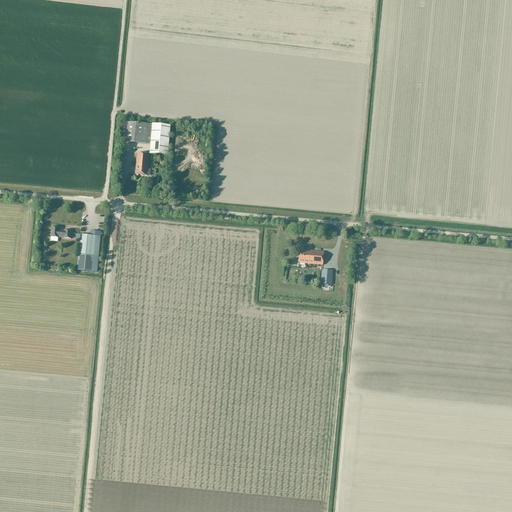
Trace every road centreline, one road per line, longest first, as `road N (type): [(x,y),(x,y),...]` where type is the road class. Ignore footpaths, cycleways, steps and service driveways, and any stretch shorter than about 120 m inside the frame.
road 1 (unclassified): [(511,239),(0,192)]
road 2 (track): [(85,511),(117,203)]
road 3 (track): [(385,0),(365,226)]
